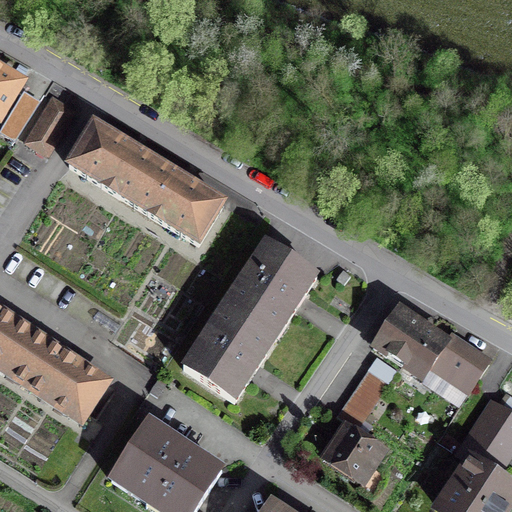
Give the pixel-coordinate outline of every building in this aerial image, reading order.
[(24,89),(0,75),(0,122),(3,124),(24,89)] [(51,101),(25,143),(43,154),(69,113),(51,101)] [(94,131),(69,173),(199,250),(224,208),(185,184),(136,155),(94,131)] [(315,284),(265,250),(184,369),(234,403),(260,365),(299,307),(315,284)] [(487,368),(393,310),(364,356),(459,414),(487,368)] [(0,371),(79,423),(104,385),(67,360),(0,315),(0,371)] [(387,386),(367,374),(347,407),(366,421),(387,386)] [(511,399),(506,396),(433,511),(434,511),(511,511),(511,491),(488,477),(511,438),(511,399)] [(347,429),(356,435),(366,421),(347,407),(336,420),(347,429)] [(200,511),(223,478),(143,425),(100,489),(134,511),(200,511)] [(356,435),(347,429),(325,462),(360,484),(381,451),(356,435)]
